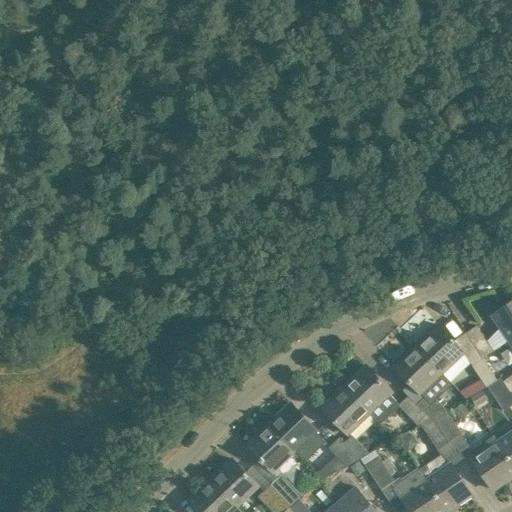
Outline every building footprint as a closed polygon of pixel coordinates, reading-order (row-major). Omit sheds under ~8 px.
[(511,301),(491,315),(509,340),(511,338),(511,301)] [(407,343),(437,325),(429,311),(399,329),(407,343)] [(418,345),(450,380),(470,360),(465,352),(440,324),(418,345)] [(494,350),(488,341),(477,325),(466,332),(484,357),(494,350)] [(424,396),(432,404),(454,383),(450,380),(418,345),(396,366),(411,382),(404,389),(408,394),(416,403),(424,396)] [(488,386),(498,378),(484,359),(474,365),(488,386)] [(381,423),(401,405),(399,403),(399,404),(390,394),(393,392),(367,364),(345,385),(370,413),(376,419),(377,419),(381,423)] [(501,376),(498,378),(488,386),(505,409),(511,403),(511,392),(510,393),(504,380),(501,376)] [(323,406),(348,433),(370,413),(345,385),(323,406)] [(489,398),(483,389),(470,397),(477,406),(489,398)] [(419,425),(421,423),(431,418),(416,403),(408,394),(399,403),(401,405),(419,425)] [(269,423),(294,449),(300,456),(305,460),(326,440),(315,429),(316,428),(292,402),(269,423)] [(471,411),(464,402),(454,408),(460,418),(471,411)] [(463,434),(447,409),(434,416),(451,442),(463,434)] [(431,418),(421,423),(439,450),(451,442),(434,416),(431,418)] [(300,456),(294,449),(269,423),(248,444),(272,470),(279,477),(283,473),(300,456)] [(511,432),(499,442),(498,442),(511,463),(511,432)] [(353,434),(342,444),(357,460),(361,458),(370,453),(356,438),(357,438),(353,434)] [(474,458),(474,459),(494,489),(511,476),(511,463),(498,442),(499,442),(494,435),(469,451),(474,458)] [(347,466),(357,460),(342,444),(338,439),(329,446),(347,466)] [(375,449),(370,453),(361,458),(381,488),(393,480),(395,479),(375,449)] [(421,471),(427,479),(448,510),(473,493),(452,463),(449,465),(443,456),(421,471)] [(233,458),(211,479),(236,505),(256,486),(233,458)] [(350,466),(356,475),(366,469),(360,459),(350,466)] [(324,480),(334,474),(326,464),(317,472),(324,480)] [(393,480),(403,496),(412,511),(444,511),(448,510),(427,479),(421,471),(418,467),(401,478),(400,476),(395,479),(393,480)] [(272,483),(292,504),(303,494),(283,473),(279,477),(272,483)] [(211,479),(189,500),(200,511),(227,511),(236,505),(211,479)] [(283,511),(289,507),(292,504),(272,483),(258,496),(273,511),(283,511)] [(379,511),(358,488),(339,504),(345,511),(379,511)]
